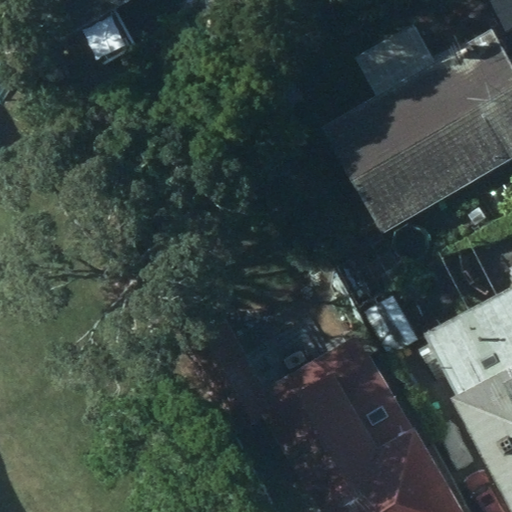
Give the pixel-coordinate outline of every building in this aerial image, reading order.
[(40,0),(61,37),(128,0),(40,0)] [(511,30),(511,0),(488,0),(505,34),(511,30)] [(388,233),(511,162),(511,50),(499,28),(441,62),(419,25),(360,58),(382,95),(327,127),(388,233)] [(411,281),(378,222),(328,249),(362,308),(411,281)] [(511,291),(429,334),(511,494),(511,291)] [(421,340),(396,296),(365,313),(390,357),(421,340)] [(468,511),(373,352),(324,378),(328,386),(280,414),(289,432),(281,438),(324,511),(468,511)]
